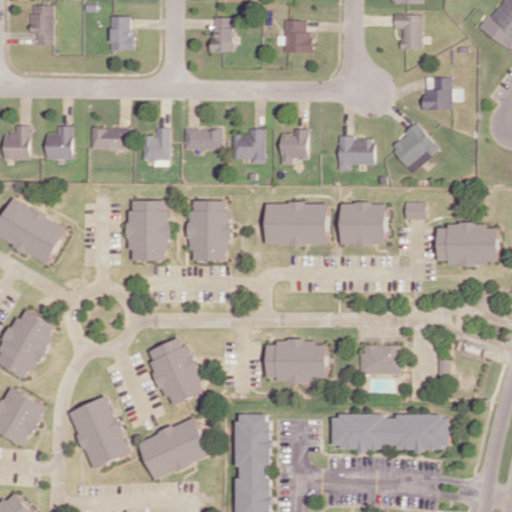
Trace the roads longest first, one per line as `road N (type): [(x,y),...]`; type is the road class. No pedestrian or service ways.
road 1 (residential): [(511,323),(472,313),(128,328),(108,350),(81,354),(61,398),(54,511)]
road 2 (residential): [(0,85),(355,92)]
road 3 (residential): [(299,473),(487,494)]
road 4 (tertiary): [(484,511),(511,380)]
